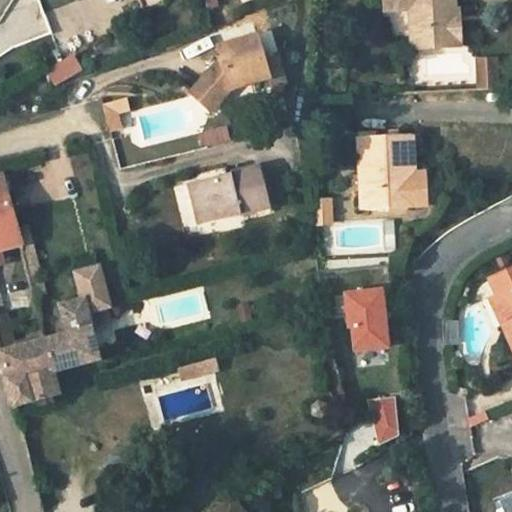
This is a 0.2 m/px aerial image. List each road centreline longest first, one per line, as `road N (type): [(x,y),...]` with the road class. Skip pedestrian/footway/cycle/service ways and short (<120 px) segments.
road 1 (residential): [(447,511),(421,311),(451,255),(511,213)]
road 2 (unknown): [(0,168),(126,134)]
